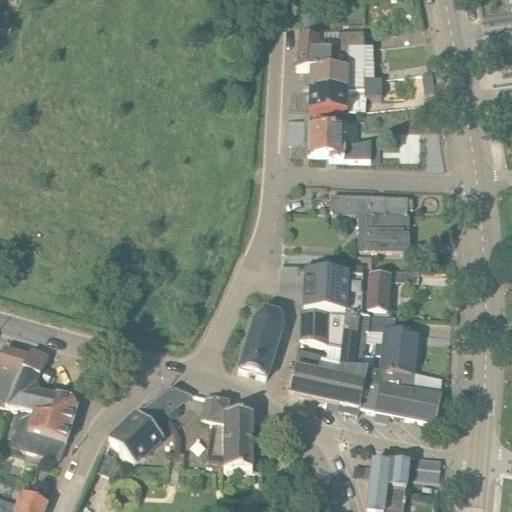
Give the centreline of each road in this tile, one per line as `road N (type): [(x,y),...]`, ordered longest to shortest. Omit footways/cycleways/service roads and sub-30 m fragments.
road 1 (secondary): [(476,182),(485,286),(479,459)]
road 2 (residential): [(197,380),(261,239),(271,177)]
road 3 (residential): [(271,177),(476,182)]
road 4 (secondary): [(476,182),(445,0)]
road 5 (residential): [(271,177),(279,0)]
road 6 (residential): [(479,459),(331,435),(306,442)]
road 7 (residential): [(161,370),(92,443),(64,511)]
road 8 (tertiary): [(161,370),(0,323)]
road 9 (tertiary): [(306,442),(266,409),(197,380)]
